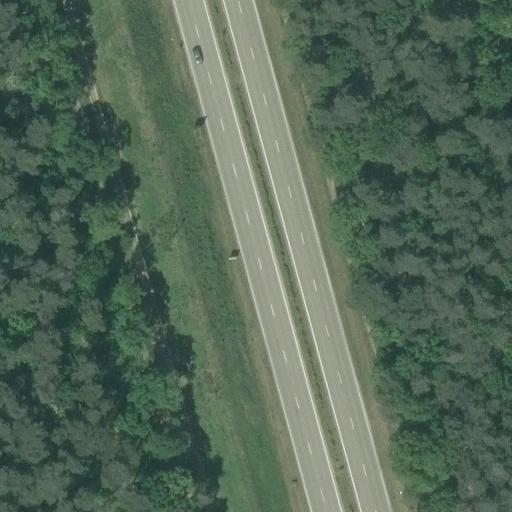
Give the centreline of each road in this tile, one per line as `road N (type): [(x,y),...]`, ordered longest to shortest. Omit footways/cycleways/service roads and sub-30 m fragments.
road 1 (track): [(207,511),(65,0)]
road 2 (primary): [(186,0),(324,511)]
road 3 (primary): [(373,511),(235,0)]
